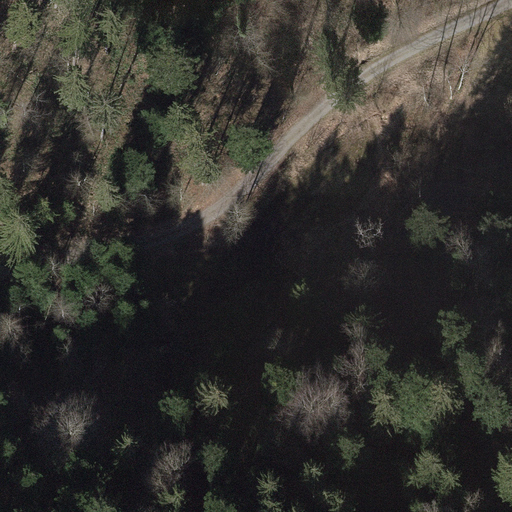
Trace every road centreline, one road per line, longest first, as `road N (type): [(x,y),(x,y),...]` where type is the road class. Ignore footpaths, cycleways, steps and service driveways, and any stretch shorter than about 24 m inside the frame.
road 1 (track): [(511,2),(367,74),(197,220),(124,246),(0,268)]
road 2 (track): [(507,4),(449,157)]
